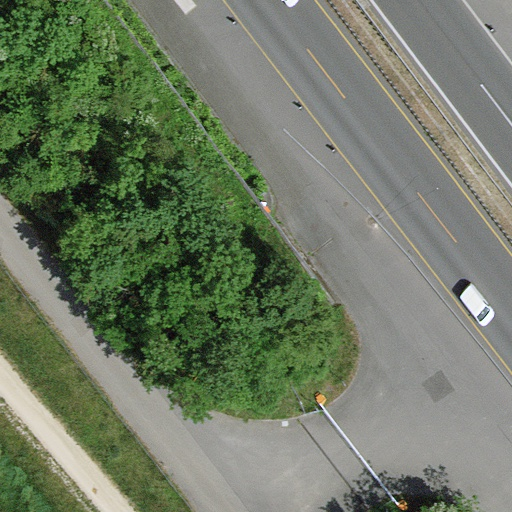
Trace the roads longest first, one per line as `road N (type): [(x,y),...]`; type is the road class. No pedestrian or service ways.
road 1 (motorway): [(269,0),(511,317)]
road 2 (unclassified): [(230,511),(0,224)]
road 3 (track): [(122,511),(0,369)]
road 4 (motorway): [(511,121),(420,0)]
